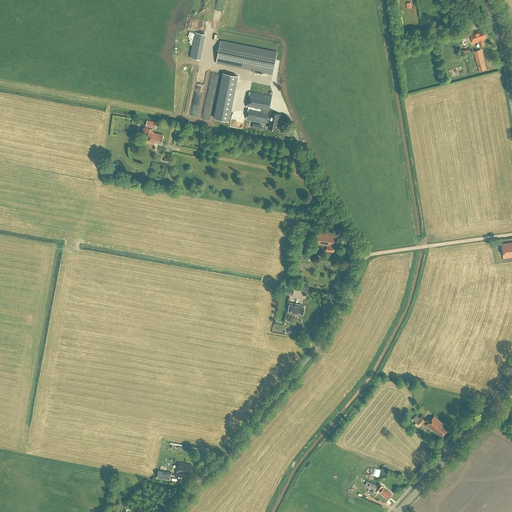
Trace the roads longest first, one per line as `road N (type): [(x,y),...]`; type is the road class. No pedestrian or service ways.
road 1 (unclassified): [(176,511),(317,346),(362,263),(295,133)]
road 2 (secondary): [(399,511),(511,380)]
road 3 (track): [(363,255),(511,234)]
road 4 (unknown): [(177,152),(317,176)]
